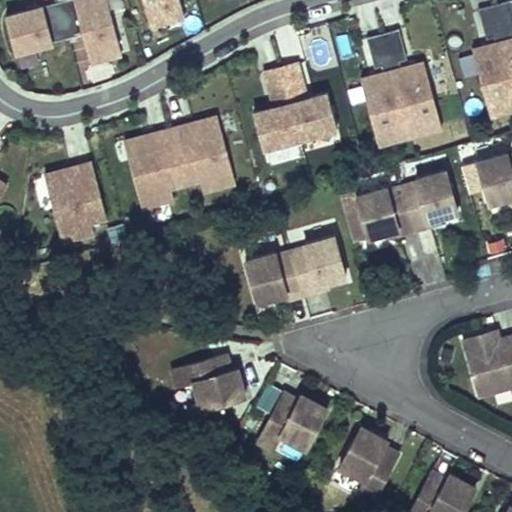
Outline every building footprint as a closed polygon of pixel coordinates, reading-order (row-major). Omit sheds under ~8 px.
[(111,0),(67,0),(59,2),(69,38),(87,33),(95,62),(125,54),(111,0)] [(148,0),(155,25),(188,16),(184,0),(148,0)] [(511,6),(511,1),(495,5),(511,70),(511,36),(511,33),(511,32),(511,6)] [(59,2),(10,15),(19,51),(69,38),(59,2)] [(511,110),(511,70),(495,5),(478,9),(487,39),(494,37),(496,44),(488,46),(473,50),(490,116),(511,110)] [(399,29),(383,33),(410,136),(442,127),(424,62),(409,66),(401,68),(399,61),(407,59),(399,29)] [(384,73),(377,75),(361,79),(379,144),(410,136),(383,33),(367,38),(375,68),(382,66),(384,73)] [(496,44),(494,37),(487,39),(488,46),(496,44)] [(409,66),(407,59),(399,61),(401,68),(409,66)] [(297,60),(281,64),(300,137),(337,127),(328,91),(307,97),(299,99),(297,92),(305,90),(297,60)] [(281,64),(265,68),(273,99),(280,97),(282,103),(275,105),(253,111),(263,147),(300,137),(281,64)] [(382,66),(375,68),(377,75),(384,73),(382,66)] [(307,97),(305,90),(297,92),(299,99),(307,97)] [(280,97),(273,99),(275,105),(282,103),(280,97)] [(218,116),(171,128),(186,183),(200,180),(203,190),(235,182),(218,116)] [(171,128),(124,140),(142,206),(174,198),(171,187),(186,183),(171,128)] [(507,153),(477,162),(489,205),(511,198),(511,155),(508,157),(507,153)] [(96,161),(48,174),(66,240),(94,232),(91,220),(110,215),(96,161)] [(458,213),(446,170),(416,179),(417,182),(402,186),(415,231),(431,227),(429,221),(438,219),(458,213)] [(0,196),(9,185),(0,177),(0,196)] [(203,190),(200,180),(186,183),(189,194),(203,190)] [(189,194),(186,183),(171,187),(174,198),(189,194)] [(387,187),(357,195),(369,238),(389,233),(398,230),(399,236),(415,231),(402,186),(388,190),(387,187)] [(110,215),(91,220),(94,232),(113,227),(110,215)] [(438,219),(429,221),(431,227),(440,224),(438,219)] [(398,230),(389,233),(390,238),(399,236),(398,230)] [(430,230),(416,236),(423,254),(437,248),(430,230)] [(347,279),(335,236),(305,245),(305,248),(291,252),(304,297),(319,293),(318,287),(327,285),(347,279)] [(258,304),(277,298),(287,296),(288,302),(304,297),(291,252),(277,256),(276,253),(246,262),(258,304)] [(327,285),(318,287),(319,293),(329,290),(327,285)] [(287,296),(277,298),(279,305),(288,302),(287,296)] [(499,341),(496,331),(489,333),(493,345),(499,344),(498,341),(499,341)] [(511,386),(511,337),(499,341),(498,341),(499,344),(493,345),(489,333),(462,341),(478,397),(511,389),(511,388),(511,387),(511,386)] [(193,382),(201,410),(246,397),(238,369),(232,370),(227,355),(172,371),(176,387),(193,382)] [(305,450),(327,409),(301,395),(298,401),(284,393),(257,444),(272,452),(280,436),(305,450)] [(387,441),(361,427),(339,468),(364,482),(356,497),(371,505),(398,454),(384,446),(387,441)] [(462,511),(476,488),(449,475),(446,480),(432,473),(410,511),(462,511)]
